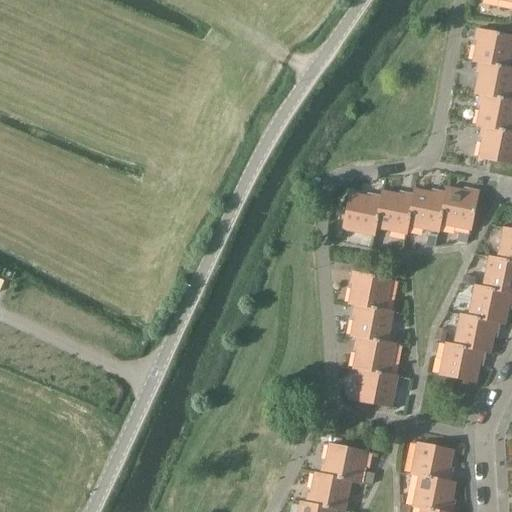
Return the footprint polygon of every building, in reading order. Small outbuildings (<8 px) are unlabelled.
[(509,70),(509,69),(511,55),(511,37),(476,30),(474,41),(477,42),(473,63),(478,64),(509,70)] [(509,70),(478,64),(476,73),(479,74),(475,95),(480,96),(511,102),(511,101),(511,96),(511,69),(509,69),(509,70)] [(511,102),(480,96),(478,106),(481,106),(476,127),(482,128),(511,134),(511,101),(511,102)] [(511,134),(482,128),(480,138),(483,138),(479,159),(491,162),(511,165),(511,134)] [(467,192),(447,188),(446,193),(439,224),(440,225),(471,231),(479,192),(468,189),(467,192)] [(415,190),(414,195),(407,226),(408,227),(439,233),(440,225),(439,224),(446,193),(436,191),(435,194),(415,190)] [(403,196),(382,192),(381,197),(376,229),(406,235),(408,227),(407,226),(414,195),(404,193),(403,196)] [(371,198),(350,194),(343,230),(374,237),(376,229),(381,197),(371,195),(371,198)] [(511,230),(504,229),(498,259),(497,261),(511,263),(511,230)] [(466,235),(458,234),(456,242),(464,244),(466,235)] [(428,236),(426,247),(426,248),(435,248),(435,247),(437,238),(428,236)] [(511,263),(497,261),(498,259),(489,258),(483,288),(483,289),(511,294),(511,263)] [(385,311),(391,280),(352,273),(350,283),(353,284),(348,305),(353,306),(385,311)] [(463,276),(462,280),(462,284),(474,286),(476,279),(464,276),(463,276)] [(403,284),(394,282),(392,290),(401,292),(403,284)] [(511,305),(511,294),(483,289),(483,288),(475,286),(469,317),(469,318),(500,324),(505,326),(509,305),(511,305)] [(387,343),(393,313),(385,311),(353,306),(352,316),(355,316),(351,337),(356,338),(387,343)] [(498,334),(500,324),(469,318),(469,317),(460,315),(454,346),(454,347),(485,353),(491,354),(495,334),(498,334)] [(438,330),(437,331),(435,341),(445,343),(447,331),(438,330)] [(389,375),(396,345),(387,343),(356,338),(354,348),(357,349),(353,369),(358,370),(389,375)] [(432,353),(433,353),(441,355),(443,345),(435,343),(434,343),(432,353)] [(483,363),(485,353),(454,347),(454,346),(446,344),(440,376),(476,383),(480,363),(483,363)] [(391,409),(398,377),(389,375),(358,370),(356,380),(359,381),(355,401),(391,409)] [(451,482),(453,472),(450,472),(454,451),(418,443),(411,475),(420,477),(420,476),(451,482)] [(359,484),(365,452),(329,445),(325,466),(322,465),(320,475),(351,481),(351,482),(359,484)] [(372,486),(372,485),(374,475),(365,473),(362,483),(371,486),(372,486)] [(341,511),(344,511),(351,482),(351,481),(320,475),(315,474),(311,495),(307,494),(306,504),(337,510),(336,511),(341,511)] [(439,511),(453,511),(455,505),(452,504),(456,483),(451,482),(420,476),(420,477),(413,507),(421,509),(439,511)] [(336,511),(337,510),(306,504),(300,503),(298,511),(336,511)]
